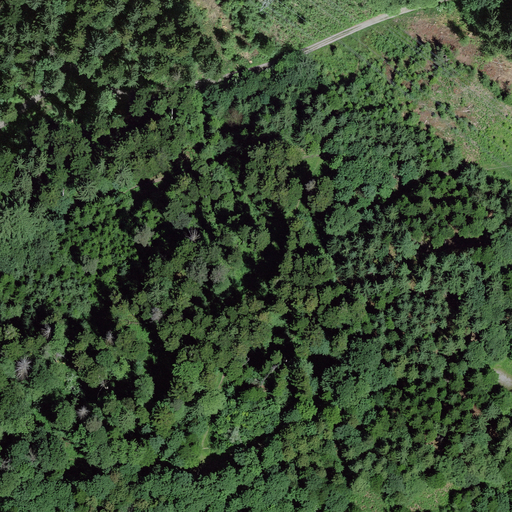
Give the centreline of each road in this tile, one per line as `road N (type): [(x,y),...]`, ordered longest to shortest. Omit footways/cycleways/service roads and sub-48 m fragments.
road 1 (track): [(0,122),(63,78),(91,78),(131,97),(181,88),(294,56),(426,0)]
road 2 (track): [(184,511),(196,475),(304,423),(492,371),(509,393)]
